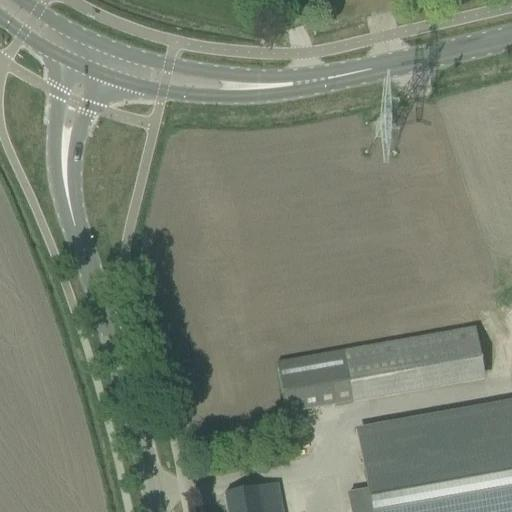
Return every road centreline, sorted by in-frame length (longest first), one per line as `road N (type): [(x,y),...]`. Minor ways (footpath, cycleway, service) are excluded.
road 1 (tertiary): [(154,511),(64,168)]
road 2 (tertiary): [(298,86),(511,40)]
road 3 (tertiary): [(298,86),(170,66),(93,42)]
road 4 (tertiary): [(99,77),(205,100),(298,86)]
